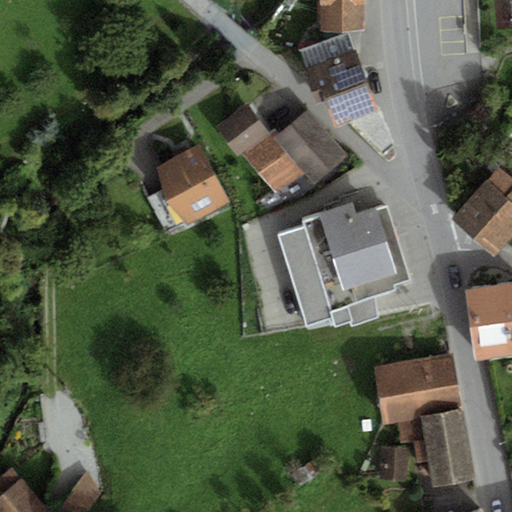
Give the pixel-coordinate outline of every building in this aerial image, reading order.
[(362,0),(317,0),(318,28),(363,27),(362,0)] [(348,50),(304,68),(341,117),(371,104),(348,50)] [(248,107),(218,130),(235,153),(265,130),(248,107)] [(305,113),(276,138),(312,182),(342,157),(305,113)] [(268,137),(244,156),(275,194),(298,175),(268,137)] [(200,147),(153,169),(180,225),(227,203),(200,147)] [(511,175),(500,165),(456,213),(496,248),(511,230),(511,175)] [(350,203),(303,217),(306,227),(277,235),(305,327),(329,320),(333,332),(379,318),(372,294),(411,283),(388,207),(354,217),(350,203)] [(511,285),(470,290),(479,358),(511,354),(511,285)] [(450,361),(373,373),(381,423),(397,421),(400,443),(423,439),(420,413),(456,407),(450,361)] [(456,407),(420,413),(423,439),(429,484),(467,479),(456,407)] [(405,449),(381,448),(380,478),(404,479),(405,449)] [(95,476),(62,511),(98,511),(115,494),(95,476)] [(21,478),(0,495),(0,511),(38,511),(44,508),(21,478)]
